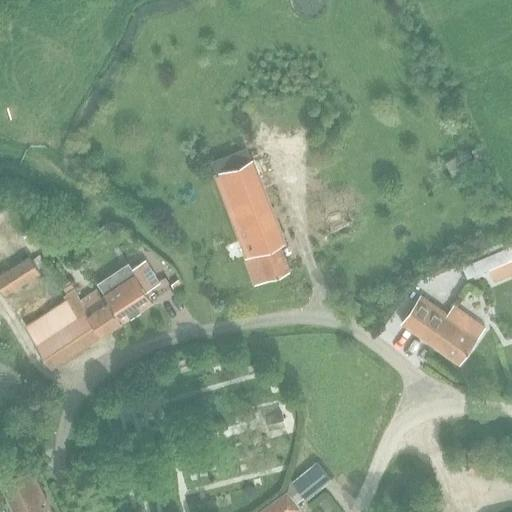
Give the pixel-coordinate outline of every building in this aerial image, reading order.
[(304,123),(274,127),(277,146),(307,142),(304,123)] [(467,152),(446,162),(456,184),(478,173),(467,152)] [(285,238),(254,165),(218,180),(247,251),(245,252),(257,281),(290,268),(278,241),(285,238)] [(467,277),(488,268),(511,257),(511,236),(459,259),(467,277)] [(0,275),(0,281),(6,291),(39,271),(30,257),(0,275)] [(147,288),(160,279),(146,258),(133,267),(136,272),(127,277),(123,271),(114,276),(119,283),(107,291),(109,295),(124,318),(154,299),(147,288)] [(62,284),(70,296),(78,291),(70,279),(62,284)] [(103,333),(124,318),(109,295),(106,297),(99,287),(82,298),(78,291),(70,296),(28,324),(55,365),(103,333)] [(421,295),(402,322),(459,362),(483,328),(472,320),(467,327),(421,295)] [(266,428),(282,424),(278,412),(263,417),(266,428)] [(317,460),(292,479),(306,496),(331,477),(317,460)] [(51,511),(53,511),(30,464),(0,478),(0,480),(15,511),(51,511)] [(292,511),(300,506),(287,490),(270,501),(255,511),(292,511)]
